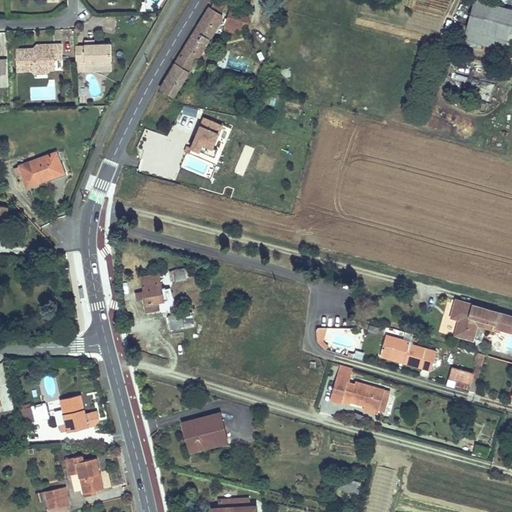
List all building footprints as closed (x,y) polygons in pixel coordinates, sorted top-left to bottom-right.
[(219,0),(214,0),(211,5),(222,12),(227,5),(219,0)] [(460,23),(457,37),(511,50),(511,9),(475,0),(469,25),(460,23)] [(202,17),(184,47),(198,56),(214,30),(222,17),(207,9),(202,17)] [(224,29),(268,44),(271,34),(245,27),(247,17),(228,12),(224,29)] [(71,44),(72,62),(81,62),(81,65),(107,64),(106,40),(80,41),(80,44),(71,44)] [(40,47),(12,48),(13,69),(48,67),(47,59),(58,59),(57,42),(41,43),(40,47)] [(158,89),(173,97),(194,64),(198,56),(184,47),(158,89)] [(147,109),(141,120),(162,127),(173,97),(158,89),(154,95),(147,109)] [(214,156),(218,148),(214,146),(223,123),(203,115),(190,147),(214,156)] [(54,149),(18,160),(25,181),(60,169),(54,149)] [(183,268),(168,271),(170,280),(185,277),(183,268)] [(142,289),(133,291),(135,298),(142,296),(145,312),(159,309),(157,301),(162,300),(157,274),(140,278),(142,289)] [(511,318),(457,302),(452,320),(460,322),(456,337),(473,342),(479,320),(495,325),(495,329),(511,333),(511,318)] [(178,314),(165,316),(167,332),(181,330),(178,314)] [(316,338),(316,347),(326,346),(326,338),(316,338)] [(381,358),(389,361),(391,355),(407,359),(405,366),(421,371),(425,354),(411,349),(411,346),(386,338),(381,358)] [(391,355),(389,361),(405,366),(407,359),(391,355)] [(451,366),(449,378),(472,383),(474,371),(451,366)] [(350,371),(340,368),(333,397),(343,400),(343,403),(351,405),(352,402),(371,407),(376,388),(356,383),(355,387),(347,385),(350,371)] [(79,393),(59,397),(66,428),(86,424),(79,393)] [(343,400),(333,397),(331,403),(342,405),(343,403),(343,400)] [(42,402),(28,405),(31,422),(45,419),(42,402)] [(370,413),(371,407),(352,402),(351,405),(351,407),(370,413)] [(31,422),(28,405),(20,407),(23,424),(31,422)] [(218,414),(181,422),(188,451),(225,443),(218,414)] [(479,445),(477,454),(489,458),(492,449),(479,445)] [(80,452),(67,454),(71,471),(78,470),(83,495),(94,493),(93,488),(103,487),(95,455),(82,457),(80,452)] [(391,501),(398,472),(377,466),(370,496),(391,501)] [(341,491),(360,492),(360,481),(342,480),(341,491)] [(57,487),(39,489),(40,507),(59,505),(57,487)] [(220,507),(213,508),(213,511),(255,511),(255,506),(248,506),(247,498),(220,500),(220,507)]
